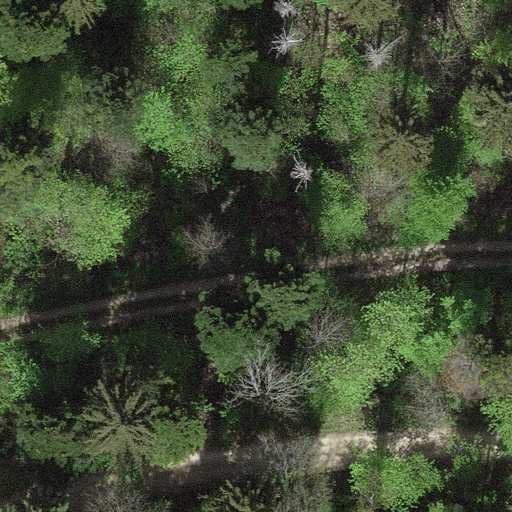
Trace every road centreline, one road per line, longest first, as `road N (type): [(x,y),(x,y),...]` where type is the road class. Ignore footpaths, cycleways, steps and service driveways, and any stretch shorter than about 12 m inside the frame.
road 1 (track): [(0,325),(363,263),(511,254)]
road 2 (track): [(511,444),(309,448),(75,490),(22,511)]
